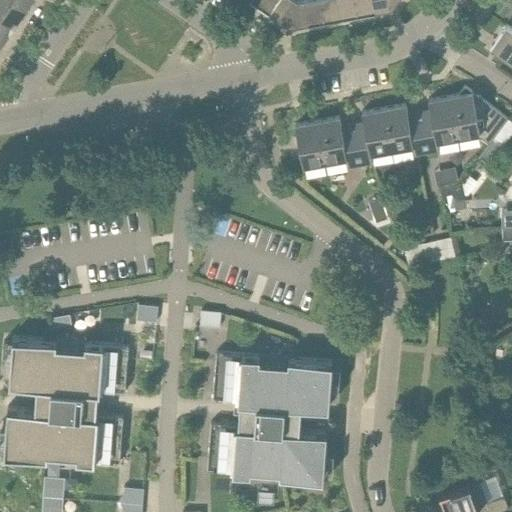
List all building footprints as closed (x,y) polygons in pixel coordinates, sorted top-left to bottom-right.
[(0,0),(0,16),(14,26),(27,7),(16,0),(0,0)] [(251,0),(269,12),(278,0),(251,0)] [(290,27),(309,23),(304,0),(278,0),(269,12),(290,27)] [(304,0),(309,23),(342,17),(338,0),(304,0)] [(338,0),(342,17),(373,11),(371,0),(338,0)] [(371,0),(373,11),(392,8),(396,0),(371,0)] [(0,44),(1,45),(14,26),(0,16),(0,44)] [(511,29),(506,25),(490,48),(511,63),(511,29)] [(431,113),(437,141),(479,134),(479,137),(489,144),(508,118),(465,86),(459,94),(428,100),(431,113)] [(439,150),(437,141),(431,113),(408,118),(406,104),(362,112),(364,126),(371,154),(412,146),(414,154),(439,150)] [(372,162),(371,154),(364,126),(342,130),(339,116),(295,124),(303,166),(346,158),(347,167),(372,162)] [(481,156),(490,163),(502,146),(494,140),(481,156)] [(450,202),(466,199),(463,184),(442,188),(446,203),(450,202)] [(511,207),(503,208),(504,224),(511,223),(511,207)] [(449,235),(406,246),(411,262),(453,251),(449,235)] [(139,304),(137,320),(157,322),(159,306),(139,304)] [(220,328),(221,312),(201,310),(200,326),(220,328)] [(5,434),(4,454),(48,458),(47,461),(76,463),(76,460),(120,463),(121,443),(117,442),(117,438),(122,439),(123,417),(96,414),(98,391),(125,393),(127,371),(122,370),(122,366),(127,367),(129,346),(85,343),(85,339),(57,337),(57,340),(13,337),(11,358),(16,358),(16,363),(11,363),(9,384),(37,386),(35,410),(7,408),(6,428),(11,429),(10,434),(5,434)] [(209,449),(207,470),(251,473),(251,476),(279,479),(279,475),(323,479),(325,458),(325,454),(327,432),(299,430),(301,406),(329,408),(330,386),(331,382),(332,361),(288,358),(289,354),(260,352),(260,356),(216,352),(215,373),(219,373),(219,379),(214,378),(213,399),(240,401),(239,425),(211,423),(209,444),(214,444),(213,449),(209,449)] [(64,495),(65,475),(46,474),(45,494),(64,495)] [(499,511),(510,507),(506,495),(487,502),(481,482),(481,480),(439,495),(445,511),(499,511)] [(142,511),(144,489),(143,489),(124,487),(122,511),(142,511)]
